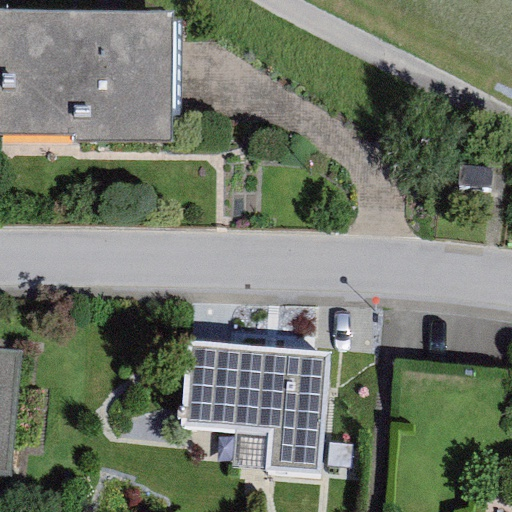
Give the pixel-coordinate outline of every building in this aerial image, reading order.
[(176,29),(0,27),(0,144),(175,146),(176,29)] [(491,178),(461,177),(461,193),(491,194),(491,178)] [(327,371),(195,358),(188,428),(273,437),(269,475),(316,480),(327,371)] [(0,485),(12,486),(22,368),(0,366),(0,485)] [(511,374),(395,370),(393,435),(511,438),(511,374)]
